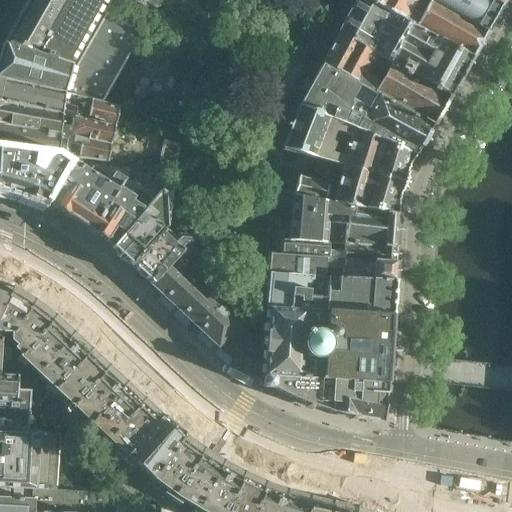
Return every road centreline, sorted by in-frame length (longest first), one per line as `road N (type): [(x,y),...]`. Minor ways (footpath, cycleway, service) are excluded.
road 1 (tertiary): [(0,239),(71,277),(253,430),(340,463),(399,474)]
road 2 (residential): [(511,32),(422,199),(399,474)]
